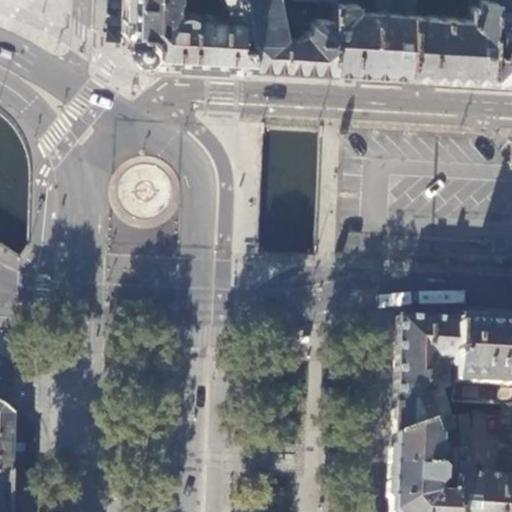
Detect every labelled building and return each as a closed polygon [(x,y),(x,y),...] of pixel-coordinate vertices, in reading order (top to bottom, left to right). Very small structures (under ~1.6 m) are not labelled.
[(120,0),(119,34),(119,44),(122,51),(127,56),(132,59),(137,60),(143,60),(148,60),(249,66),(239,0),(217,0),(219,7),(219,14),(189,12),(182,10),(175,10),(175,0),(120,0)] [(268,0),(239,0),(249,66),(290,68),(329,70),(335,0),(328,0),(317,0),(316,15),(310,23),(309,31),(302,31),(301,40),(276,38),(268,0)] [(414,0),(334,0),(335,0),(329,70),(343,71),(392,73),(410,74),(413,14),(414,0)] [(413,14),(410,74),(450,76),(489,78),(493,0),(468,0),(467,17),(413,14)] [(511,0),(493,0),(489,78),(511,79),(511,0)] [(453,319),(395,316),(393,358),(390,407),(441,390),(442,395),(450,396),(453,319)] [(453,319),(450,396),(450,402),(499,404),(511,404),(511,322),(490,321),(471,320),(453,319)] [(287,344),(286,352),(309,354),(309,346),(287,344)] [(332,346),(332,354),(355,355),(355,347),(332,346)] [(447,415),(442,395),(441,390),(390,407),(389,419),(389,436),(426,422),(432,434),(435,433),(437,435),(446,433),(450,432),(447,415)] [(511,404),(499,404),(497,461),(511,461),(511,404)] [(0,475),(9,476),(9,463),(11,416),(0,408),(0,475)] [(448,446),(453,511),(511,511),(511,476),(474,475),(474,445),(470,445),(468,414),(447,415),(450,432),(446,433),(448,446)] [(25,427),(11,416),(9,463),(24,463),(25,427)] [(385,511),(453,511),(448,446),(437,445),(437,435),(435,433),(432,434),(426,422),(389,436),(387,478),(385,511)] [(0,511),(7,511),(8,508),(9,481),(9,476),(0,475),(0,511)]
